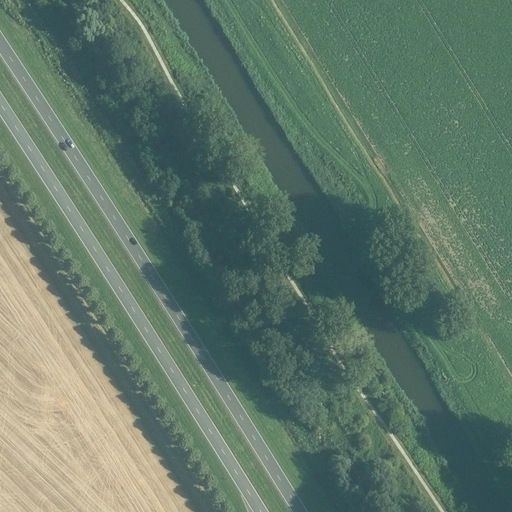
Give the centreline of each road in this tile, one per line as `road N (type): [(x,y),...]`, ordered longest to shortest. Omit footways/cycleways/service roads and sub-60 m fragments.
road 1 (trunk): [(298,511),(0,35)]
road 2 (trunk): [(0,107),(259,511)]
